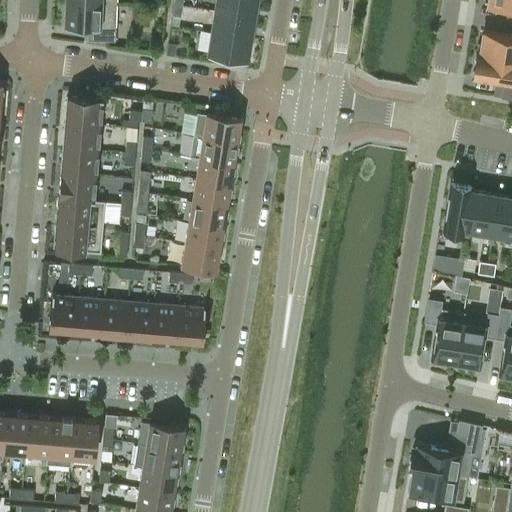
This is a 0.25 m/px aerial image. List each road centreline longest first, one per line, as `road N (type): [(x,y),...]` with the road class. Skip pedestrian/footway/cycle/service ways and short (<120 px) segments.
road 1 (tertiary): [(253,511),(317,107)]
road 2 (residential): [(30,64),(11,362)]
road 3 (residential): [(267,99),(224,381)]
road 4 (residential): [(431,125),(387,384)]
road 5 (residential): [(267,99),(30,64)]
road 6 (residential): [(11,362),(224,381)]
road 7 (residential): [(224,381),(201,511)]
road 8 (residential): [(387,384),(367,511)]
road 9 (residential): [(387,384),(511,413)]
road 10 (residential): [(451,0),(431,125)]
